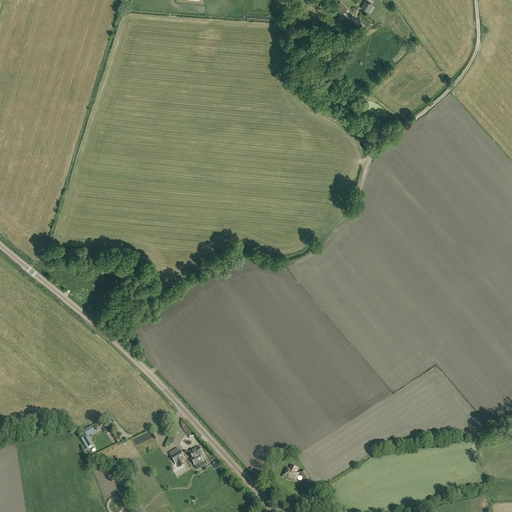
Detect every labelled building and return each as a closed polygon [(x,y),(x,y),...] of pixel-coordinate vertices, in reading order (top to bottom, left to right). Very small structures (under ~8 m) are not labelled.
[(340,1),(338,2),(335,5),(343,13),(347,9),(340,1)] [(367,12),(371,4),(366,1),(362,9),(367,12)] [(360,30),(364,25),(349,12),(346,16),(360,30)] [(97,423),(82,432),(85,438),(100,429),(97,423)] [(87,441),(83,443),(87,450),(94,446),(88,436),(85,438),(87,441)] [(193,450),(188,452),(190,455),(192,458),(190,459),(194,466),(197,470),(203,466),(200,462),(203,461),(202,460),(203,459),(201,457),(202,456),(203,456),(200,451),(198,447),(193,450)] [(176,465),(185,460),(180,451),(170,457),(176,465)] [(298,474),(295,473),(297,468),(291,466),(289,470),(286,469),(283,476),(295,481),(298,474)] [(309,481),(305,474),(303,471),(300,473),(306,483),(309,481)]
